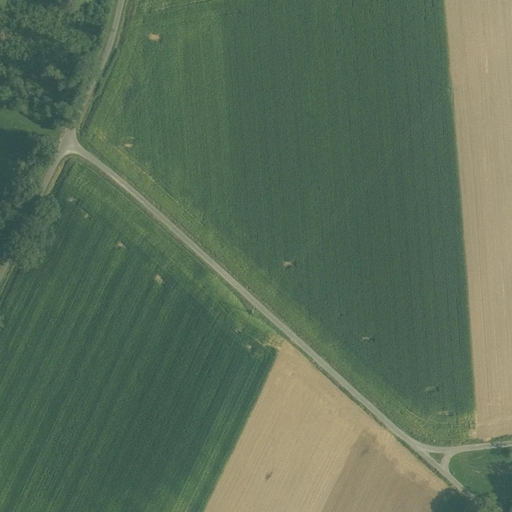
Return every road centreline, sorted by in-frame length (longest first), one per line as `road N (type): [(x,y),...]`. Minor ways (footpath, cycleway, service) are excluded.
road 1 (unclassified): [(511,443),(423,453),(66,141)]
road 2 (residential): [(66,141),(110,53),(118,0)]
road 3 (residential): [(0,274),(66,141)]
